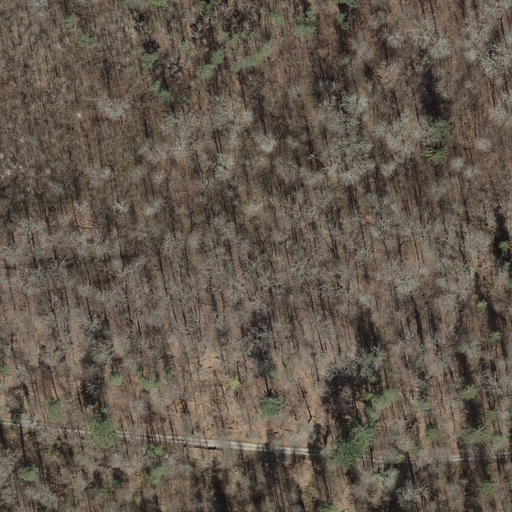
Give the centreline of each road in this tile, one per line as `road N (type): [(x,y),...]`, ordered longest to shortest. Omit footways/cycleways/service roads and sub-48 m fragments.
road 1 (track): [(0,265),(201,250),(291,233),(407,161),(511,10)]
road 2 (track): [(0,421),(414,461),(511,452)]
